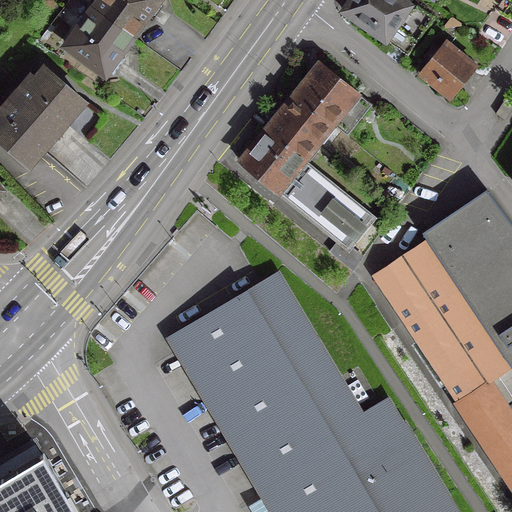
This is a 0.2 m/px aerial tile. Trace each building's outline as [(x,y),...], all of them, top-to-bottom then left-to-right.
[(90,0),(87,5),(129,36),(144,16),(149,20),(159,7),(153,3),(154,0),(90,0)] [(416,5),(412,10),(397,0),(349,0),(341,11),(383,40),(393,28),(415,44),(433,18),(416,5)] [(115,56),(129,36),(87,5),(80,16),(85,19),(66,46),(102,72),(105,69),(110,73),(120,60),(115,56)] [(473,66),(443,43),(418,74),(448,98),(473,66)] [(370,105),(319,64),(294,95),(329,124),(345,136),(370,105)] [(81,139),(100,118),(43,69),(34,79),(31,77),(0,112),(0,142),(26,165),(62,123),(81,139)] [(329,124),(294,95),(279,113),(314,142),(329,124)] [(301,160),(314,142),(279,113),(265,131),(301,160)] [(371,217),(301,160),(265,131),(241,161),(238,158),(236,160),(240,163),(338,242),(329,254),(351,271),(361,258),(347,246),(371,217)] [(455,400),(453,402),(511,490),(511,489),(511,416),(511,415),(511,409),(511,229),(484,191),(422,233),(426,240),(372,275),(455,400)] [(271,511),(454,511),(402,424),(400,425),(384,400),(358,415),(274,274),(168,337),(271,511)] [(78,511),(44,453),(0,478),(0,511),(78,511)]
